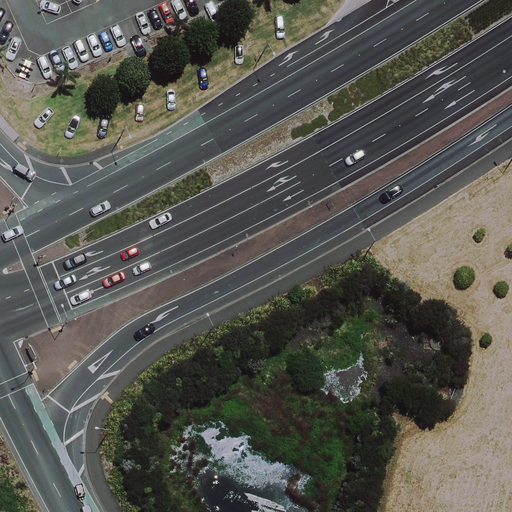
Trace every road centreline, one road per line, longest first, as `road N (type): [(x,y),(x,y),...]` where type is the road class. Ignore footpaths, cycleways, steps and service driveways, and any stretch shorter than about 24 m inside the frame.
road 1 (trunk): [(511,115),(332,230),(115,350),(59,404),(42,462)]
road 2 (primary): [(511,48),(226,211),(0,314)]
road 3 (primary): [(85,208),(449,0)]
